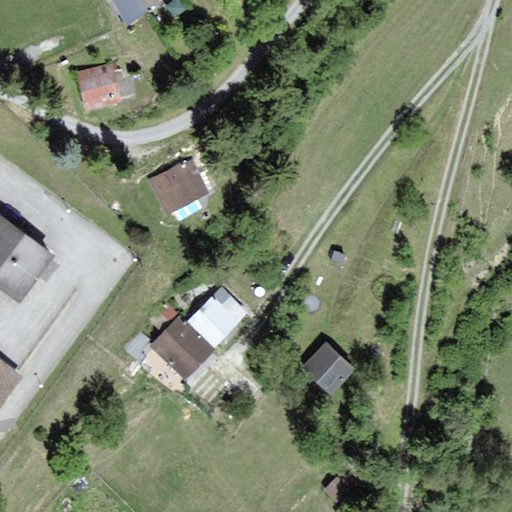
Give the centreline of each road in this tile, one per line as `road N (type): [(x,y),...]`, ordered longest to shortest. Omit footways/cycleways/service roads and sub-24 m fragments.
road 1 (track): [(494,0),(427,262),(406,511)]
road 2 (track): [(487,24),(355,179),(224,364)]
road 3 (track): [(0,94),(85,131),(145,138),(224,101),(313,0)]
road 4 (track): [(0,190),(108,273)]
